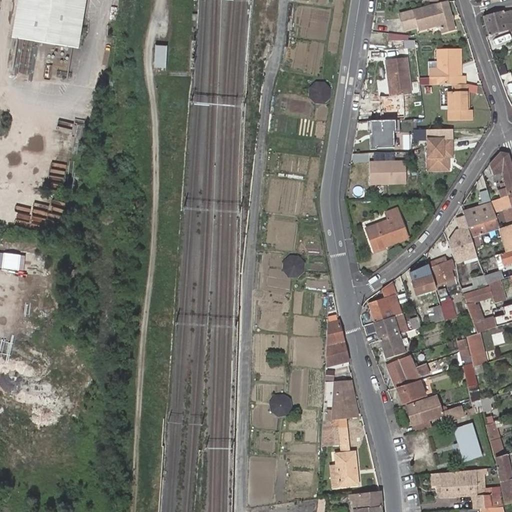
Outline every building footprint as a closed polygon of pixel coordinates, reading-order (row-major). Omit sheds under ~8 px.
[(19,0),(15,28),(80,40),(87,0),(19,0)] [(445,3),(398,16),(402,31),(417,26),(419,30),(439,24),(441,32),(453,29),(445,3)] [(482,16),(488,36),(509,30),(504,10),(482,16)] [(440,82),(454,82),(459,82),(459,74),(457,74),(456,47),(438,47),(440,82)] [(392,94),(388,95),(389,103),(406,101),(405,94),(413,93),(408,57),(388,59),(390,80),(392,94)] [(504,66),(496,69),(499,77),(507,74),(504,66)] [(321,82),(315,81),(309,86),(308,97),(315,103),(318,104),(324,104),(330,98),(331,89),(325,82),(321,82)] [(466,107),(465,82),(459,82),(454,82),(455,90),(448,90),(450,120),(473,118),(472,107),(466,107)] [(399,120),(368,121),(368,131),(370,131),(371,149),(395,148),(394,133),(400,133),(399,120)] [(427,130),(427,138),(454,138),(454,130),(427,130)] [(446,157),(451,157),(454,157),(453,139),(430,140),(431,170),(446,170),(446,157)] [(500,151),(489,163),(493,175),(502,172),(509,195),(510,197),(511,196),(511,166),(508,153),(500,151)] [(370,182),(406,181),(405,159),(369,161),(370,182)] [(490,200),(486,189),(481,191),(485,205),(488,204),(492,218),(485,220),(483,213),(468,217),(467,213),(464,214),(471,236),(498,227),(493,211),(490,200)] [(509,195),(490,200),(493,211),(504,208),(508,220),(508,221),(511,219),(511,196),(510,197),(509,195)] [(488,204),(485,205),(481,206),(483,213),(485,220),(492,218),(488,204)] [(384,241),(408,232),(399,208),(387,212),(390,218),(368,227),(377,250),(386,246),(386,245),(384,241)] [(464,214),(464,213),(457,215),(461,227),(456,228),(446,243),(451,258),(452,262),(477,255),(471,236),(464,214)] [(409,236),(408,232),(384,241),(386,245),(409,236)] [(511,261),(511,249),(495,255),(496,261),(503,259),(504,263),(509,262),(511,261)] [(295,255),(290,255),(283,260),(282,271),(289,277),(292,278),(298,278),(304,272),(305,262),(299,256),(295,255)] [(428,262),(435,284),(453,278),(450,270),(454,269),(452,262),(451,258),(446,260),(445,257),(428,262)] [(503,259),(496,261),(499,268),(510,265),(509,262),(504,263),(503,259)] [(434,287),(427,265),(410,273),(416,293),(434,287)] [(482,274),(485,282),(487,281),(498,278),(500,278),(498,270),(482,274)] [(485,282),(482,274),(471,278),(473,286),(485,282)] [(491,295),(494,302),(504,299),(498,278),(487,281),(488,284),(491,295)] [(368,302),(374,321),(400,313),(394,294),(396,293),(392,282),(382,289),(384,297),(368,302)] [(464,302),(473,332),(481,330),(478,318),(480,318),(476,302),(473,302),(472,300),(491,295),(488,284),(463,292),(465,302),(464,302)] [(449,303),(444,287),(438,289),(443,304),(449,303)] [(498,315),(496,308),(491,309),(493,315),(496,326),(511,321),(511,305),(511,303),(502,306),(504,313),(498,315)] [(399,332),(421,325),(418,317),(403,322),(400,313),(374,321),(380,338),(399,332)] [(496,326),(493,315),(480,318),(478,318),(481,330),(496,326)] [(327,323),(326,363),(347,358),(343,344),(340,345),(339,342),(342,341),(337,320),(327,323)] [(401,337),(399,332),(380,338),(386,357),(406,351),(404,344),(410,342),(408,335),(401,337)] [(484,332),(466,338),(471,353),(478,350),(476,344),(487,340),(484,332)] [(464,335),(458,337),(464,365),(471,363),(464,335)] [(387,363),(398,386),(409,383),(407,379),(428,371),(425,361),(414,364),(410,354),(398,359),(387,363)] [(464,365),(469,384),(475,382),(471,363),(464,365)] [(409,383),(398,386),(404,403),(426,396),(420,379),(409,383)] [(320,447),(340,446),(341,453),(351,452),(346,419),(359,418),(352,381),(334,382),(332,410),(324,409),(320,447)] [(469,384),(475,412),(482,410),(475,382),(469,384)] [(284,394),(274,395),(269,402),(270,413),(278,418),(281,417),(287,416),(292,409),(291,400),(284,394)] [(487,396),(480,398),(483,410),(490,409),(487,396)] [(414,425),(418,424),(429,420),(440,416),(442,422),(458,417),(457,411),(442,416),(436,397),(407,406),(414,425)] [(418,424),(419,429),(431,426),(429,420),(418,424)] [(486,423),(490,440),(497,437),(494,421),(492,421),(486,423)] [(479,457),(470,424),(451,429),(460,462),(479,457)] [(497,437),(490,440),(494,457),(502,455),(497,437)] [(341,453),(335,453),(339,485),(359,483),(355,451),(351,452),(341,453)] [(511,451),(502,455),(494,457),(505,506),(511,503),(511,481),(511,480),(511,479),(511,451)] [(482,471),(441,473),(442,494),(477,492),(476,476),(482,476),(482,471)] [(477,509),(476,496),(477,496),(477,492),(442,494),(441,473),(434,473),(435,482),(436,482),(437,499),(471,497),(472,509),(475,509),(477,509)] [(477,509),(502,507),(497,483),(489,485),(491,495),(477,496),(476,496),(477,509)] [(381,511),(379,491),(350,494),(350,497),(354,496),(355,511),(381,511)] [(325,511),(327,496),(318,497),(316,511),(325,511)]
